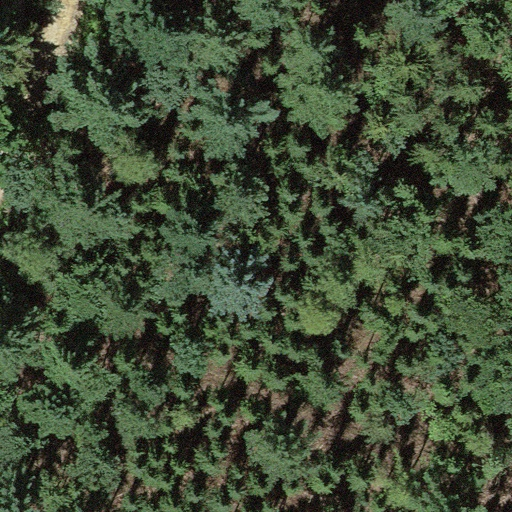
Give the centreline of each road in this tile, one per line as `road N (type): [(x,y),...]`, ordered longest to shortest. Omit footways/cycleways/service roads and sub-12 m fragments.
road 1 (track): [(0,206),(69,0)]
road 2 (track): [(0,164),(12,0)]
